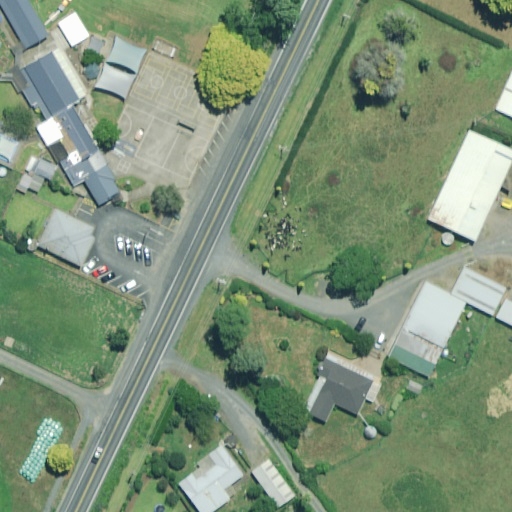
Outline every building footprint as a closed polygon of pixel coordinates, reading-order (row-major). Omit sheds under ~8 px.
[(44,27),(27,0),(0,0),(0,13),(17,42),(44,27)] [(89,37),(75,13),(57,24),(71,48),(89,37)] [(79,98),(45,40),(8,62),(39,114),(28,120),(64,180),(75,174),(89,197),(114,183),(67,105),(79,98)] [(486,244),(511,183),(511,148),(477,133),(438,223),(486,244)] [(92,225),(45,201),(27,238),(74,262),(92,225)] [(452,234),(441,235),(442,247),(453,246),(452,234)] [(511,287),(474,269),(460,299),(511,324),(511,287)] [(432,288),(396,364),(436,383),(472,307),(432,288)] [(371,374),(327,352),(314,379),(318,381),(303,412),(324,423),(334,405),(356,416),(364,400),(371,404),(380,387),(368,381),(371,374)] [(242,475),(220,446),(194,466),(197,471),(178,486),(198,511),(213,511),(230,499),(223,490),(242,475)] [(294,496),(267,460),(250,473),(277,509),(294,496)]
